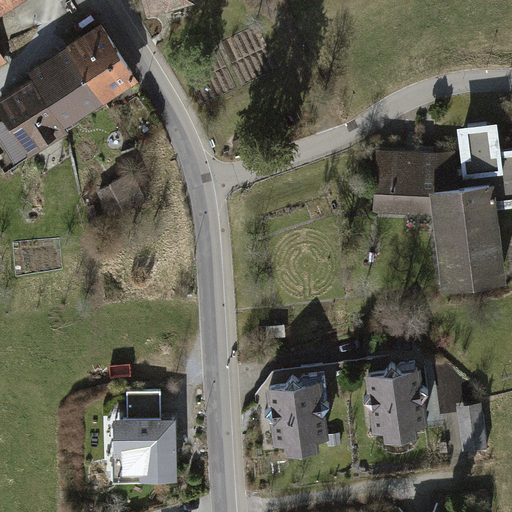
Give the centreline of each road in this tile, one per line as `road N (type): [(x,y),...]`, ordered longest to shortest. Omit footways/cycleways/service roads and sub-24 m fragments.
road 1 (residential): [(202,188),(319,149),(421,93),(458,82),(511,82)]
road 2 (tertiary): [(202,188),(225,511)]
road 3 (tertiary): [(103,0),(178,120),(202,188)]
